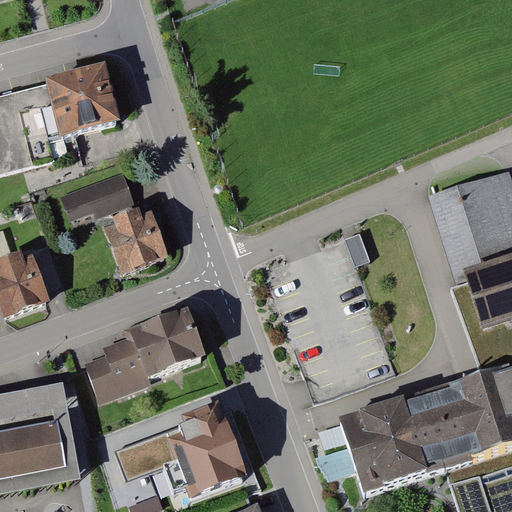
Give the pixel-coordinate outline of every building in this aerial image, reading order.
[(106,74),(0,101),(0,183),(57,169),(53,152),(122,134),(106,74)] [(122,177),(56,204),(70,238),(136,211),(122,177)] [(511,511),(511,199),(505,179),(430,204),(461,297),(453,300),(478,376),(333,424),(361,511),(367,511),(452,484),(461,511),(511,511)] [(144,219),(101,235),(116,277),(160,261),(144,219)] [(0,257),(13,253),(5,232),(0,233),(0,257)] [(360,239),(345,244),(351,260),(356,272),(371,266),(360,239)] [(30,263),(0,273),(0,307),(6,325),(47,310),(30,263)] [(98,406),(206,366),(193,330),(189,319),(125,342),(129,353),(84,369),(98,406)] [(62,392),(0,403),(0,501),(80,488),(62,392)] [(219,416),(163,437),(115,455),(127,486),(175,468),(190,508),(245,487),(219,416)]
